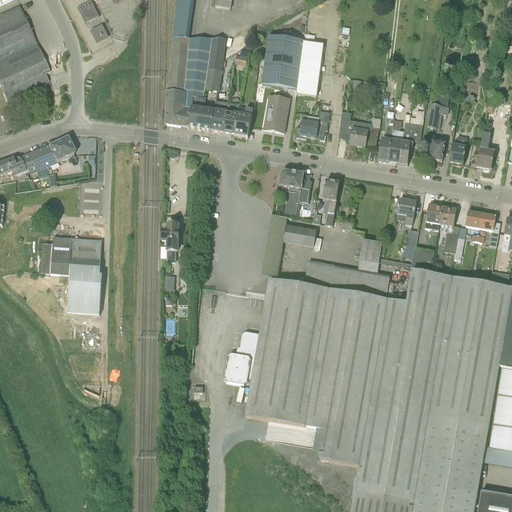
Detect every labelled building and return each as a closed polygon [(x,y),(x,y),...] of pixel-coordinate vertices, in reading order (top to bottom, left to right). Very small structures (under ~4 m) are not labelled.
[(85,25),(98,18),(91,2),(77,9),(85,25)] [(0,62),(8,58),(36,45),(19,8),(0,16),(0,62)] [(97,44),(107,38),(101,27),(91,33),(97,44)] [(297,92),(304,44),(304,43),(268,38),(262,87),(297,92)] [(203,102),(204,101),(203,101),(205,92),(218,94),(219,94),(222,74),(224,60),(226,41),(212,40),(189,40),(172,40),(168,93),(167,93),(166,116),(166,124),(167,127),(187,130),(191,109),(192,109),(194,100),(203,102)] [(323,47),(304,44),(297,92),(296,97),(316,100),(323,47)] [(0,89),(6,103),(49,83),(45,76),(50,74),(36,45),(8,58),(0,62),(0,89)] [(240,58),(236,58),(235,66),(245,68),(249,47),(241,51),(240,58)] [(361,91),(362,83),(350,81),(349,90),(361,91)] [(383,93),(385,85),(374,84),(373,92),(383,93)] [(448,110),(438,108),(440,96),(433,94),(427,129),(440,132),(442,117),(447,118),(448,110)] [(263,132),(284,136),(290,102),(269,98),(263,132)] [(191,109),(187,130),(211,134),(215,113),(203,111),(204,101),(203,102),(194,100),(192,109),(191,109)] [(229,105),(217,103),(215,113),(211,134),(222,136),(226,115),(227,115),(229,105)] [(237,117),(238,116),(239,107),(229,105),(227,115),(226,115),(222,136),(234,138),(237,117)] [(245,117),(238,116),(237,117),(234,138),(248,140),(253,112),(246,110),(245,117)] [(320,114),(319,119),(316,141),(324,143),(325,136),(325,133),(327,134),(330,115),(320,114)] [(303,116),(300,131),(297,130),(295,140),(307,142),(307,140),(316,141),(319,119),(303,116)] [(365,145),(376,146),(378,131),(379,131),(380,121),(372,120),(372,126),(372,130),(371,134),(368,134),(368,133),(353,131),(353,132),(347,132),(346,142),(350,143),(350,147),(364,149),(365,145)] [(407,168),(411,145),(410,145),(410,143),(419,144),(422,127),(406,125),(404,134),(400,167),(407,168)] [(385,141),(382,141),(378,164),(388,165),(392,133),(392,129),(387,129),(385,141)] [(473,141),(481,143),(483,136),(484,130),(475,129),(473,141)] [(404,134),(392,133),(388,165),(400,167),(404,134)] [(477,170),(491,173),(494,153),(487,152),(490,137),(483,136),(481,143),(477,170)] [(432,143),(428,161),(441,164),(445,145),(444,145),(445,140),(433,137),(432,143)] [(42,152),(24,159),(29,175),(49,170),(59,166),(58,164),(75,156),(76,153),(68,139),(50,148),(42,152)] [(462,168),(467,149),(460,148),(462,139),(457,139),(456,147),(453,147),(449,166),(462,168)] [(0,177),(13,172),(14,176),(26,172),(20,158),(0,165),(0,177)] [(313,184),(310,183),(310,178),(285,173),(281,176),(278,193),(300,197),(299,204),(310,205),(313,184)] [(326,183),(322,203),(329,204),(325,228),(332,229),(336,205),(339,185),(326,183)] [(396,222),(405,224),(405,227),(412,228),(416,205),(399,202),(397,217),(396,222)] [(435,206),(429,205),(425,225),(425,231),(439,233),(439,227),(440,227),(443,209),(434,208),(435,206)] [(443,209),(440,227),(448,228),(443,255),(454,257),(455,257),(457,241),(459,230),(454,229),(456,212),(443,209)] [(465,229),(479,231),(482,216),(468,214),(465,229)] [(496,218),(495,218),(482,216),(479,231),(493,234),(495,225),(496,218)] [(511,221),(507,220),(504,238),(503,244),(502,251),(507,252),(511,253),(511,221)] [(178,243),(178,240),(179,236),(178,236),(178,233),(178,227),(168,227),(168,233),(162,233),(162,243),(168,243),(167,253),(177,253),(178,243)] [(317,233),(286,228),(283,245),(321,251),(323,243),(315,242),(317,233)] [(416,250),(418,237),(419,234),(409,232),(407,248),(416,250)] [(498,237),(491,236),(489,249),(496,251),(498,237)] [(102,277),(100,277),(102,242),(52,239),(51,255),(43,254),(42,276),(70,278),(68,315),(100,317),(102,277)] [(455,257),(454,257),(453,263),(460,265),(464,243),(457,241),(455,257)] [(363,244),(360,262),(379,266),(382,246),(363,244)] [(415,252),(411,274),(431,277),(434,255),(415,252)] [(180,267),(180,278),(189,278),(189,267),(180,267)] [(511,295),(511,291),(508,290),(490,287),(431,277),(411,274),(406,306),(386,302),(318,291),(277,284),(269,283),(267,295),(266,301),(266,302),(260,337),(260,338),(246,335),(242,338),(238,359),(231,358),(228,360),(224,382),(226,386),(244,389),(247,386),(248,383),(252,384),(252,385),(246,420),(324,434),(319,463),(358,470),(351,511),(474,511),(478,493),(483,465),(485,449),(499,369),(511,299),(511,295)] [(491,275),(490,287),(508,290),(510,278),(491,275)] [(165,292),(175,292),(176,277),(165,277),(165,292)] [(511,299),(499,369),(511,371),(511,299)] [(511,372),(501,371),(488,450),(511,454),(511,372)] [(483,465),(511,469),(511,454),(486,450),(483,465)] [(511,511),(511,499),(481,494),(478,511),(511,511)]
